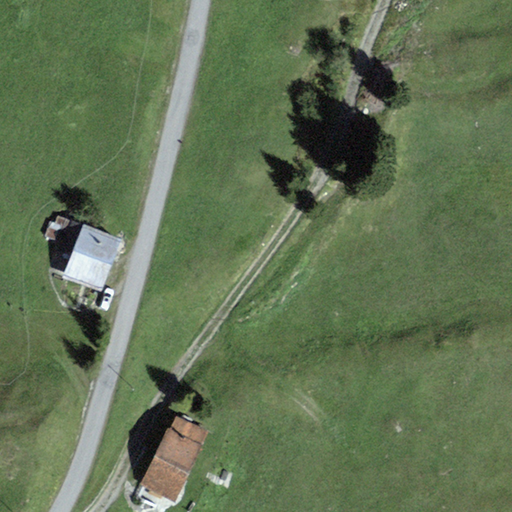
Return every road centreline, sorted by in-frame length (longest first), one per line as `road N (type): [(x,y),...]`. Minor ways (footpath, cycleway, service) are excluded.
road 1 (track): [(95,511),(170,384),(318,177),(381,0)]
road 2 (unclassified): [(54,511),(94,420),(158,189),(197,0)]
